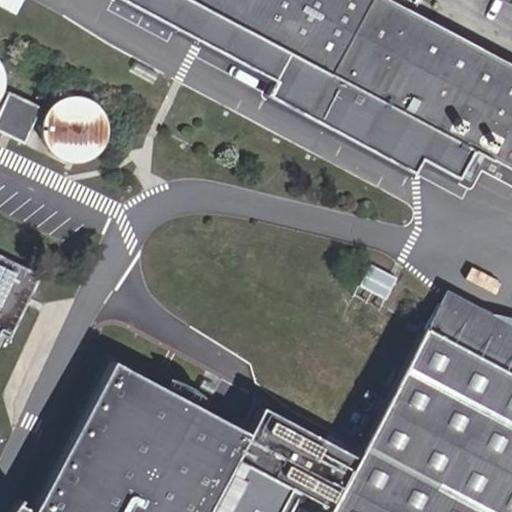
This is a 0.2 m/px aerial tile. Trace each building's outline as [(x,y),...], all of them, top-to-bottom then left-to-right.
[(511,166),(511,61),(429,17),(396,0),(132,0),(180,26),(194,0),(201,0),(216,8),(200,37),(275,77),(267,92),(413,171),(422,156),(459,176),(474,147),(511,166)] [(216,8),(201,0),(194,0),(180,26),(200,37),(216,8)] [(172,95),(176,85),(165,78),(160,88),(172,95)] [(9,90),(3,87),(3,88),(2,90),(1,92),(0,93),(0,94),(6,97),(0,108),(0,127),(25,140),(38,112),(45,115),(48,108),(41,105),(42,104),(10,88),(9,90)] [(92,92),(86,91),(83,90),(76,89),(65,91),(61,93),(57,96),(52,101),(48,108),(45,115),(44,122),(45,129),(47,136),(50,141),(57,148),(63,152),(67,154),(76,155),(83,155),(87,154),(95,150),(102,144),(105,140),(108,134),(110,125),(110,115),(109,111),(106,105),(103,101),(100,98),(92,92)] [(41,273),(0,251),(0,330),(10,336),(41,273)] [(446,286),(439,300),(511,338),(511,317),(493,311),(446,286)] [(511,511),(511,338),(439,300),(356,457),(256,404),(242,430),(118,363),(38,511),(23,504),(18,511),(511,511)]
